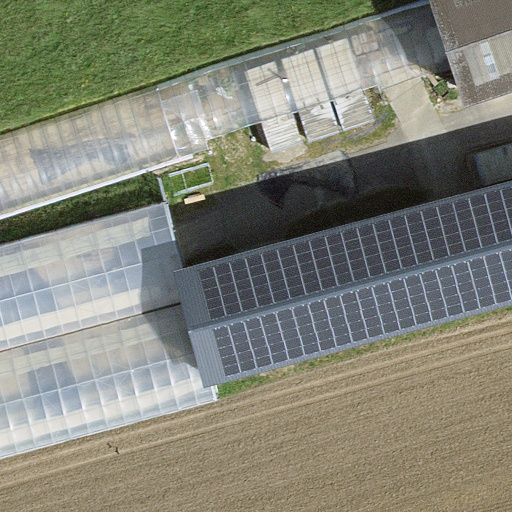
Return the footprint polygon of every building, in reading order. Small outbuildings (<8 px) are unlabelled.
[(511,86),(511,0),(434,0),(468,101),(511,86)] [(117,104),(0,133),(0,204),(134,171),(117,104)] [(511,312),(511,179),(187,266),(195,295),(221,391),(511,312)] [(187,266),(169,199),(0,244),(0,347),(195,295),(187,266)] [(0,450),(221,391),(195,295),(0,347),(0,450)]
